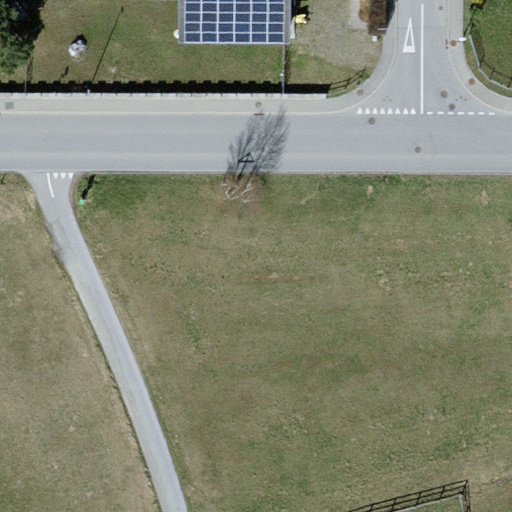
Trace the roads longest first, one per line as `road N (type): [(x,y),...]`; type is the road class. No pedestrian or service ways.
road 1 (unclassified): [(417,148),(0,143)]
road 2 (track): [(46,143),(51,194),(172,511)]
road 3 (residential): [(417,0),(417,148)]
